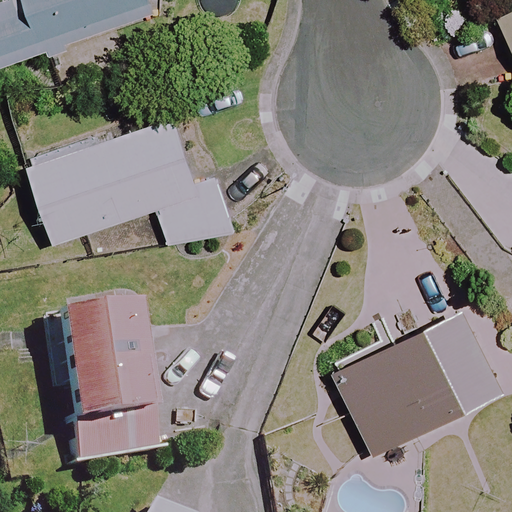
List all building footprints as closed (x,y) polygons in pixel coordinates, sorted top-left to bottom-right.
[(0,65),(152,16),(146,0),(14,0),(0,4),(0,65)] [(511,0),(502,0),(491,5),(511,50),(511,0)] [(194,185),(174,122),(30,167),(54,243),(157,211),(169,249),(232,229),(216,179),(194,185)] [(61,429),(150,412),(130,306),(41,323),(61,429)] [(504,393),(464,310),(335,372),(375,454),(504,393)]
